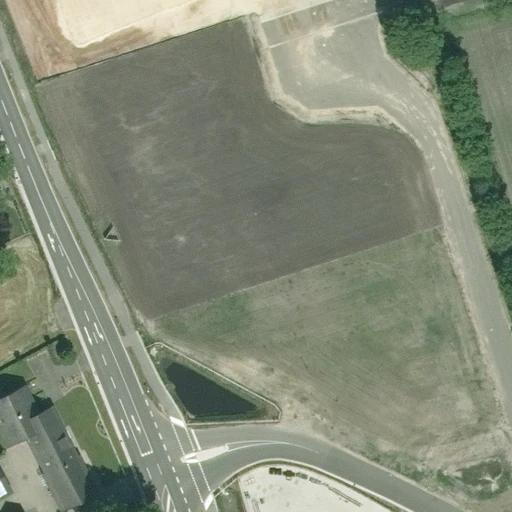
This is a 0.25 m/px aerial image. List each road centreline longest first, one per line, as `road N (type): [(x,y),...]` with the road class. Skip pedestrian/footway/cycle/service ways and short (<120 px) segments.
road 1 (tertiary): [(154,467),(0,83)]
road 2 (residential): [(511,391),(418,101),(357,62)]
road 3 (residential): [(154,467),(247,443),(328,453),(432,511)]
road 4 (track): [(423,0),(511,280)]
